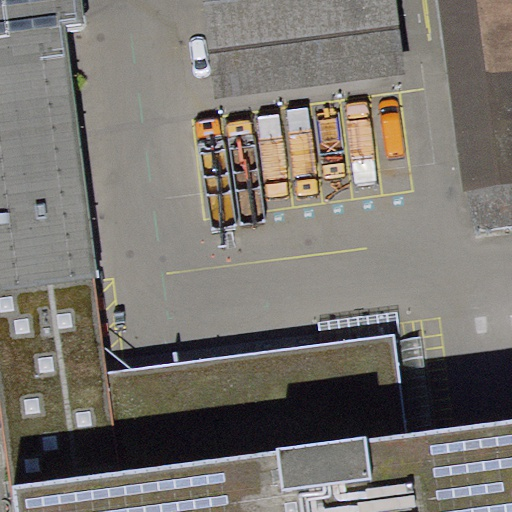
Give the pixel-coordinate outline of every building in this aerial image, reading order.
[(0,0),(0,297),(94,285),(61,32),(81,29),(77,0),(0,0)] [(204,0),(217,92),(404,67),(395,0),(204,0)] [(511,45),(506,0),(444,0),(469,186),(511,180),(511,45)] [(105,363),(94,285),(0,297),(0,415),(12,504),(409,452),(394,340),(107,377),(105,363)] [(511,511),(511,438),(409,452),(12,504),(12,511),(511,511)]
